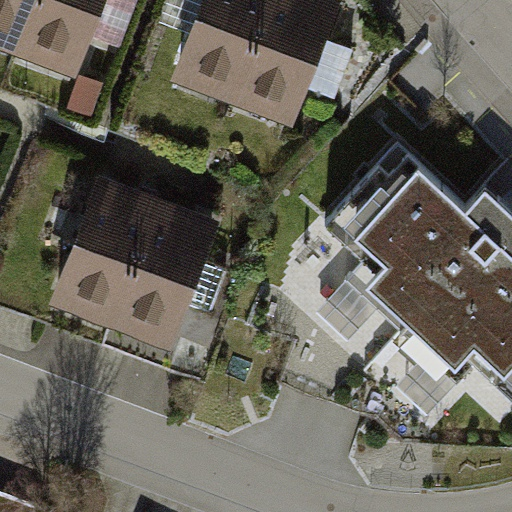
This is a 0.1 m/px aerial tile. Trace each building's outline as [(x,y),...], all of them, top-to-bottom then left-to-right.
[(0,0),(0,43),(78,71),(102,0),(0,0)] [(202,0),(173,77),(286,120),(330,0),(202,0)] [(467,203),(422,161),(359,228),(388,255),(371,273),(455,352),(474,331),(506,361),(511,355),(511,209),(485,184),(467,203)] [(148,184),(101,166),(52,299),(169,341),(218,209),(164,189),(148,184)] [(0,486),(0,511),(30,511),(35,499),(0,486)]
